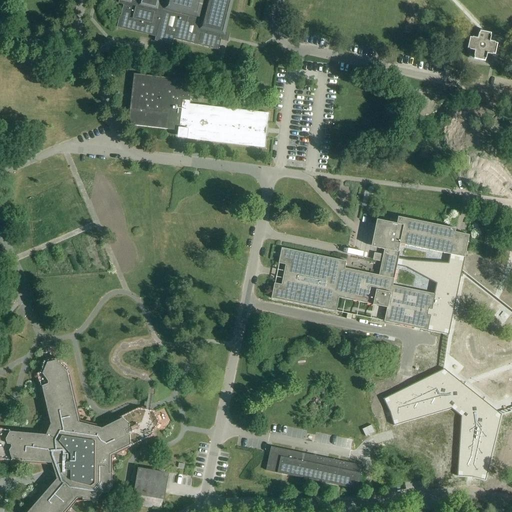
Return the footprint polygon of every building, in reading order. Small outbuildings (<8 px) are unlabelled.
[(53,0),(15,0),(17,15),(33,13),(33,10),(36,9),(36,4),(44,2),(44,3),(53,0)] [(119,0),(118,4),(124,5),(118,27),(157,36),(156,38),(165,40),(164,44),(172,46),(174,40),(198,46),(219,51),(222,40),(225,41),(227,34),(223,33),(231,0),(169,0),(170,0),(168,0),(119,0)] [(498,45),(496,44),(496,43),(491,42),(492,37),(491,37),(491,36),(491,34),(481,32),(480,34),(479,34),(478,39),(473,38),(473,39),(471,39),(470,41),(468,49),(470,50),(470,51),(475,52),(474,57),(475,57),(475,59),(485,61),(486,60),(487,60),(488,55),(493,56),(493,55),(495,55),(498,45)] [(192,81),(134,75),(128,125),(167,130),(168,125),(179,127),(178,136),(185,136),(185,139),(265,148),(266,138),(261,137),(262,124),(267,124),(269,114),(190,105),(192,81)] [(272,299),(336,313),(339,298),(387,308),(384,322),(428,331),(431,315),(428,314),(429,308),(432,309),(435,295),(393,286),(400,252),(399,252),(400,245),(465,258),(470,236),(456,233),(456,229),(399,218),(398,221),(391,220),(390,223),(377,220),(372,248),(385,250),(383,257),(376,255),(375,260),(382,261),(379,276),(345,269),(347,262),(282,249),(279,264),(286,265),(282,285),(275,284),(272,299)] [(40,373),(37,374),(49,424),(45,433),(0,429),(0,461),(51,466),(55,479),(25,511),(68,511),(77,502),(98,501),(98,500),(101,500),(106,498),(105,494),(108,493),(112,457),(154,436),(154,433),(160,423),(154,411),(138,408),(102,426),(81,421),(69,369),(57,358),(43,361),(40,373)] [(443,369),(382,400),(389,413),(393,427),(451,410),(460,417),(456,477),(471,478),(485,482),(501,415),(443,369)] [(372,426),(362,430),(366,437),(375,433),(372,426)] [(266,471),(358,490),(363,466),(271,447),(266,471)] [(162,483),(163,473),(139,469),(134,495),(139,495),(137,505),(161,509),(163,500),(164,500),(167,484),(162,483)]
